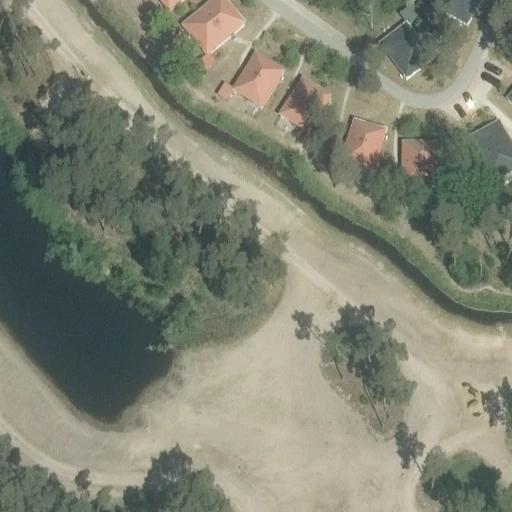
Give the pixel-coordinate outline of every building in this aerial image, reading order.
[(158,0),(169,13),(184,0),(158,0)] [(207,57),(245,26),(224,0),(216,0),(183,27),(207,57)] [(433,0),(431,5),(467,27),(483,0),(433,0)] [(381,46),(407,80),(433,60),(407,26),(381,46)] [(261,110),(284,73),(256,56),(234,92),(261,110)] [(308,134),(331,98),(303,81),(280,117),(308,134)] [(374,173),(386,132),(355,122),(342,163),(374,173)] [(511,172),(511,147),(499,124),(466,142),(490,185),(511,172)] [(435,188),(436,145),(403,145),(403,187),(435,188)]
